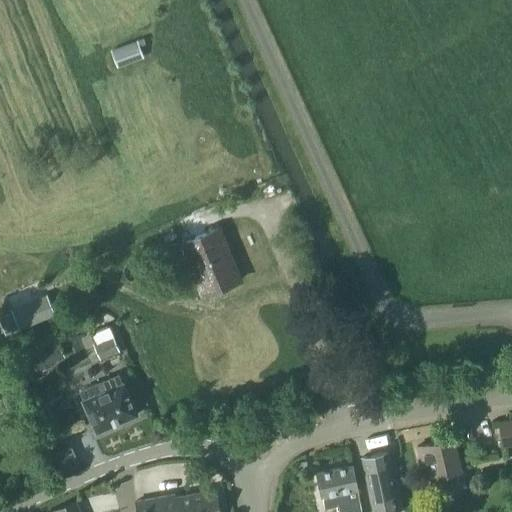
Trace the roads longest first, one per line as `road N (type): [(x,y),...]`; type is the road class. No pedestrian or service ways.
road 1 (unclassified): [(249,477),(287,447),(332,429),(511,395)]
road 2 (unclassified): [(15,511),(164,448),(204,449),(249,477)]
